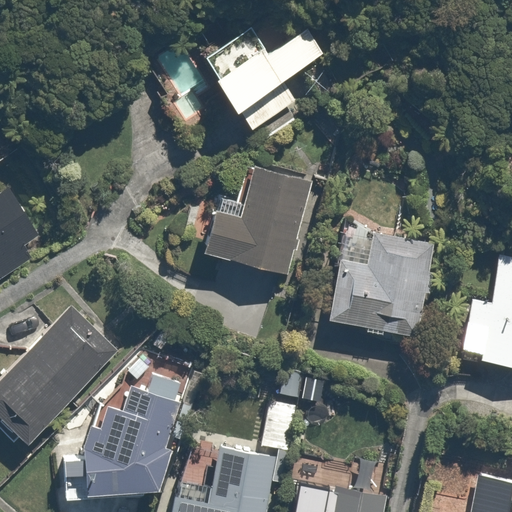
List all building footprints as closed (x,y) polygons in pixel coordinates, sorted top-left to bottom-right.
[(240,10),(187,40),(217,93),(222,90),(236,115),(288,86),(276,66),(321,41),(301,5),(252,33),(240,10)] [(282,261),(303,167),(246,154),(233,209),(199,201),(190,240),(282,261)] [(5,182),(0,184),(0,272),(28,256),(17,236),(31,228),(5,182)] [(338,218),(318,304),(412,326),(432,240),(338,218)] [(481,291),(460,288),(450,347),(511,357),(511,245),(489,242),(481,291)] [(0,410),(15,427),(106,338),(64,296),(0,358),(0,410)] [(156,427),(160,381),(129,378),(127,398),(98,395),(96,417),(75,415),(70,474),(160,483),(165,427),(156,427)] [(252,511),(267,448),(209,439),(202,484),(161,478),(155,511),(252,511)] [(504,511),(511,470),(471,464),(463,511),(504,511)] [(378,511),(383,488),(312,474),(305,510),(274,504),(272,511),(378,511)]
